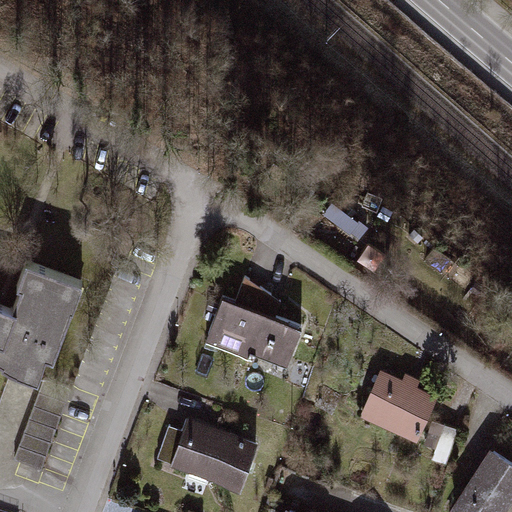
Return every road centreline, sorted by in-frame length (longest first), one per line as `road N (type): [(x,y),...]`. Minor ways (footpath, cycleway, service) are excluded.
road 1 (residential): [(511,396),(203,187)]
road 2 (residential): [(81,511),(203,187)]
road 3 (residential): [(203,187),(0,68)]
